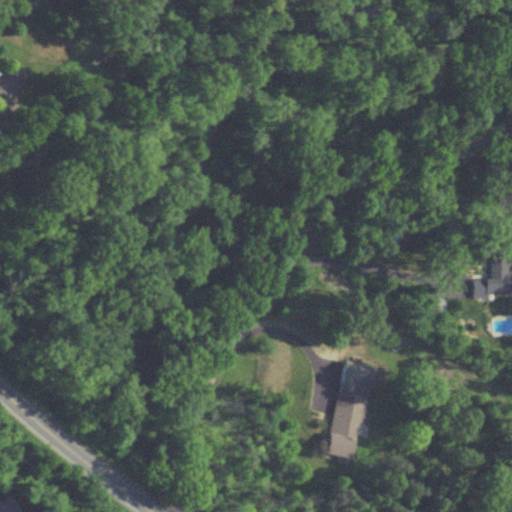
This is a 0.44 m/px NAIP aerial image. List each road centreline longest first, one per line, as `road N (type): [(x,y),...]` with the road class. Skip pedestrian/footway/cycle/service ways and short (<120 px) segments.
road 1 (residential): [(0,165),(116,43),(140,0)]
road 2 (tertiary): [(153,511),(0,388)]
